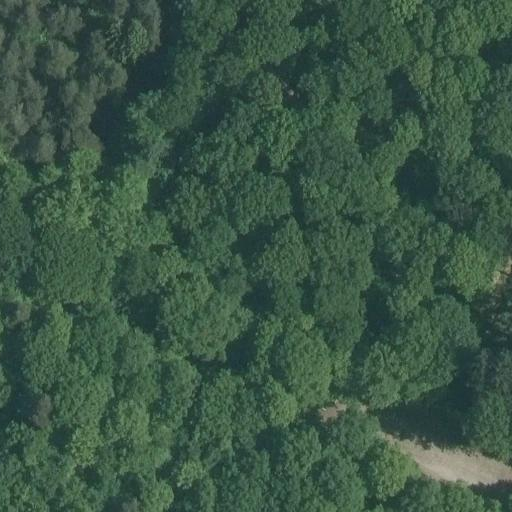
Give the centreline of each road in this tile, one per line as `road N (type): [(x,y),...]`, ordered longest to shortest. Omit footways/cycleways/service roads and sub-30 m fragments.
road 1 (track): [(511,497),(48,301)]
road 2 (track): [(48,301),(168,0)]
road 3 (track): [(0,454),(48,301)]
